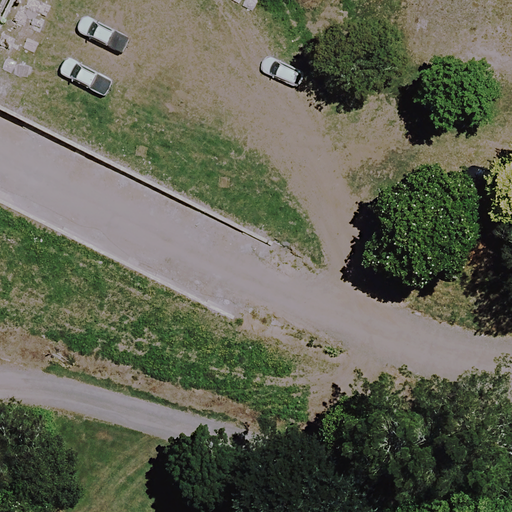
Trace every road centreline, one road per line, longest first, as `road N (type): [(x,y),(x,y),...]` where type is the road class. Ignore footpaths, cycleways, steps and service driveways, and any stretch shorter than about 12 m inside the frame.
road 1 (unknown): [(314,187),(256,228),(214,239),(153,224),(110,191),(100,152),(101,110),(126,68),(190,13),(226,12),(265,34),(306,108)]
road 2 (unknown): [(511,280),(314,187)]
